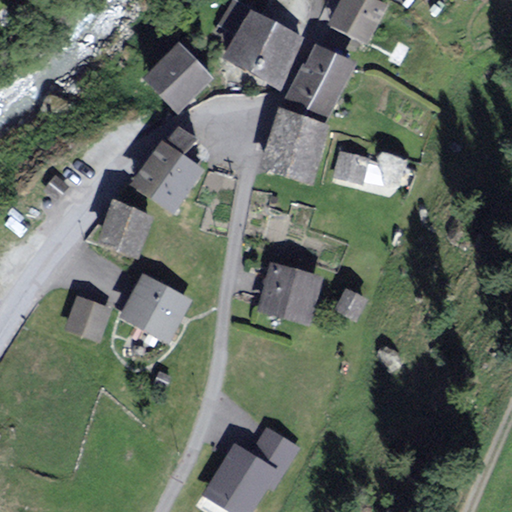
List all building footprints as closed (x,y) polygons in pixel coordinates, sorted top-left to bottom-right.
[(382,13),(357,0),(349,0),(334,27),(364,45),(382,13)] [(297,41),(254,21),(233,66),(276,86),(297,41)] [(355,66),(315,48),(289,105),(329,123),(355,66)] [(210,85),(182,53),(150,81),(179,113),(210,85)] [(329,132),(284,119),(268,173),(313,186),(329,132)] [(199,174),(164,149),(137,187),(171,212),(199,174)] [(381,167),(344,157),(338,180),(390,194),(393,184),(398,185),(404,164),(384,158),(381,167)] [(151,222),(116,208),(101,247),(136,261),(151,222)] [(317,282),(275,269),(261,312),(304,326),(317,282)] [(188,305),(144,282),(124,320),(168,343),(188,305)] [(364,303),(349,295),(340,312),(356,319),(364,303)] [(109,313),(81,301),(69,331),(97,342),(109,313)] [(167,387),(171,379),(160,374),(157,382),(167,387)] [(298,452),(269,434),(252,460),(237,451),(207,497),(229,511),(250,511),(268,485),(273,489),(298,452)]
